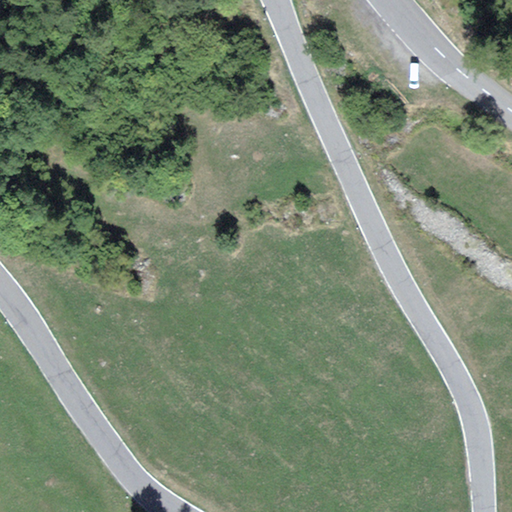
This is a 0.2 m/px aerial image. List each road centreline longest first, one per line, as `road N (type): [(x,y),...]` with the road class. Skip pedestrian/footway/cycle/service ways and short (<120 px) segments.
road 1 (tertiary): [(484,511),(471,406),(395,272),(277,0)]
road 2 (tertiary): [(0,285),(112,451),(171,511)]
road 3 (tertiary): [(395,0),(441,53),(511,110)]
